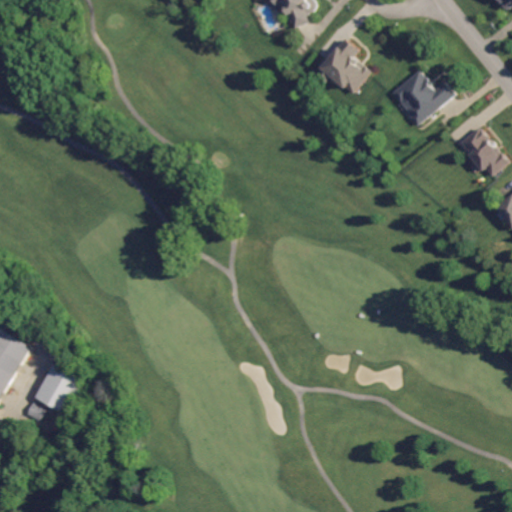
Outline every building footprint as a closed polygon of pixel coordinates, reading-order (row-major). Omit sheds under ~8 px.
[(285,0),(316,0),(319,6),(317,11),(308,14),(312,24),(296,30),(285,0)] [(511,0),(498,0),(508,12),(511,8),(511,0)] [(349,46),(319,78),(331,90),(339,82),(355,97),(377,74),(349,46)] [(422,69),(392,92),(419,125),(459,93),(448,80),(437,88),(422,69)] [(483,125),(511,161),(491,178),(462,142),(483,125)] [(511,199),(501,208),(511,221),(511,199)] [(0,328),(0,398),(31,347),(0,328)] [(56,364),(87,381),(68,414),(37,398),(56,364)]
